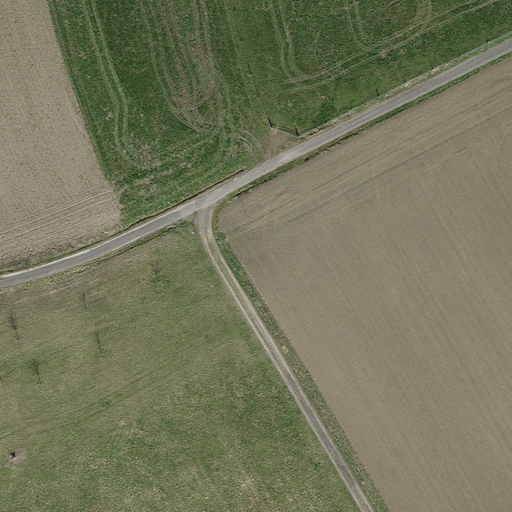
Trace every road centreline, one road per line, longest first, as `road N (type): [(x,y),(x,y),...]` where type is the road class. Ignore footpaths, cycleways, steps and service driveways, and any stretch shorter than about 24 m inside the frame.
road 1 (track): [(0,281),(89,258),(511,48)]
road 2 (track): [(204,204),(263,324),(374,511)]
road 3 (track): [(290,158),(233,0)]
